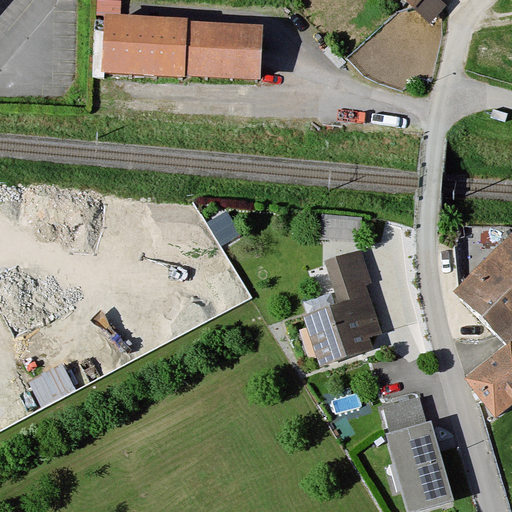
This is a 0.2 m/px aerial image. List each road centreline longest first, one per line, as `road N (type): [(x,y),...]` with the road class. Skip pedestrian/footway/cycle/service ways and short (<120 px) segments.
road 1 (residential): [(491,511),(431,298),(427,226),(445,86),(511,100)]
road 2 (unknown): [(445,86),(259,50)]
